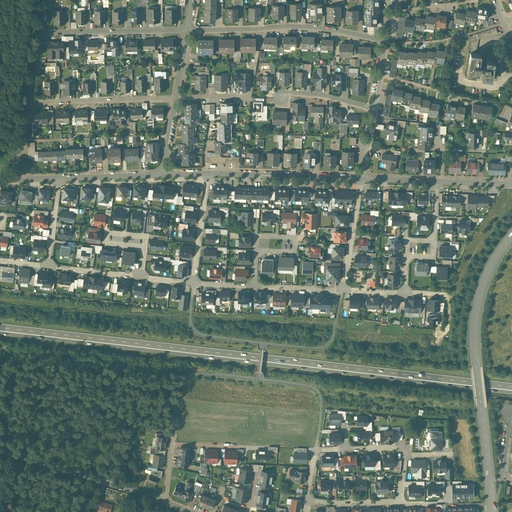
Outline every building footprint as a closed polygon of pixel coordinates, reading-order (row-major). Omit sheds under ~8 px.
[(215,0),(205,0),(205,9),(204,9),(204,17),(205,17),(205,20),(204,20),(204,21),(215,21),(215,10),(215,0)] [(233,0),(233,9),(227,9),(228,21),(237,20),(237,8),(236,8),(236,5),(235,5),(235,0),(233,0)] [(301,4),(291,4),(291,18),(300,18),(300,8),(301,8),(301,4)] [(321,4),(308,4),(308,9),(310,9),(310,13),(308,13),(308,18),(321,18),(321,4)] [(283,5),(273,5),(273,11),(273,17),(273,18),(283,18),(283,5)] [(340,6),(327,6),(327,20),(340,20),(340,6)] [(259,7),(249,8),(249,15),(250,15),(250,20),(249,20),(259,20),(259,7)] [(488,9),(477,7),(476,12),(475,17),(486,19),(488,9)] [(159,12),(159,8),(147,8),(148,22),(159,22),(159,12)] [(177,9),(166,9),(166,22),(177,22),(177,9)] [(64,10),(54,10),(55,24),(65,24),(64,10)] [(86,23),(86,10),(80,10),(76,11),(77,24),(86,23)] [(141,10),(131,10),(132,23),(141,23),(141,10)] [(357,10),(347,10),(347,18),(347,23),(357,23),(357,10)] [(105,23),(105,11),(95,11),(95,23),(105,23)] [(123,11),(113,11),(113,23),(123,23),(123,11)] [(476,12),(466,11),(466,14),(464,21),(474,22),(475,17),(476,12)] [(466,14),(456,12),(454,21),(454,22),(464,24),(464,21),(466,14)] [(375,13),(365,13),(365,27),(376,27),(375,13)] [(446,16),(436,15),(436,18),(434,25),(444,27),(446,16)] [(436,18),(426,16),(425,19),(424,27),(434,29),(434,25),(436,18)] [(425,19),(415,18),(415,21),(414,28),(423,30),(424,27),(425,19)] [(415,21),(405,19),(405,20),(404,23),(404,26),(403,29),(403,30),(413,32),(414,28),(415,21)] [(496,28),(477,34),(478,39),(497,33),(496,28)] [(295,37),(284,36),(284,41),(283,47),(283,48),(284,48),(284,47),(290,47),(290,48),(298,48),(298,42),(295,41),(296,37),(295,37)] [(277,38),(264,37),(264,47),(276,48),(276,43),(277,38)] [(314,37),(302,37),(301,42),(301,47),(313,48),(314,48),(314,43),(314,37)] [(118,41),(112,41),(112,40),(107,40),(107,51),(114,51),(114,50),(118,50),(118,45),(118,40),(118,41)] [(132,41),(132,40),(126,40),(126,45),(126,51),(137,51),(137,41),(132,41)] [(155,48),(154,40),(143,40),(143,49),(155,48)] [(173,40),(161,40),(161,50),(173,50),(173,40)] [(213,40),(198,40),(198,53),(202,53),(212,53),(213,53),(213,40)] [(333,40),(322,40),(321,43),(321,49),(332,49),(333,40)] [(81,41),(73,42),(73,50),(77,50),(77,52),(82,52),(82,41),(81,41)] [(98,41),(88,41),(88,50),(98,50),(98,41)] [(500,41),(486,46),(488,51),(502,47),(500,41)] [(352,44),(339,44),(339,54),(339,56),(339,54),(347,55),(347,56),(352,57),(352,44)] [(370,47),(358,47),(358,57),(359,56),(365,56),(365,58),(370,58),(370,47)] [(445,52),(436,50),(436,53),(434,61),(443,62),(445,52)] [(427,53),(418,51),(417,53),(416,62),(425,64),(425,62),(427,53)] [(436,53),(427,51),(427,53),(425,62),(431,63),(431,62),(434,63),(434,61),(436,53)] [(408,53),(399,52),(398,60),(398,62),(406,64),(407,63),(408,53)] [(417,53),(409,52),(408,53),(407,63),(416,64),(416,62),(417,53)] [(470,53),(467,74),(475,76),(476,70),(483,71),(481,78),(491,80),(495,62),(486,60),(486,63),(479,62),(481,54),(476,54),(470,53)] [(330,65),(323,65),(322,74),(326,74),(329,74),(330,65)] [(289,72),(279,72),(279,85),(289,85),(289,77),(289,72)] [(304,73),(296,72),(296,77),(297,77),(297,84),(301,84),(301,86),(306,86),(307,73),(304,73)] [(249,73),(233,73),(233,83),(236,83),(240,83),(240,89),(249,89),(249,73)] [(322,74),(313,73),(313,81),(317,82),(317,87),(325,87),(325,82),(326,82),(326,81),(325,81),(325,79),(326,79),(326,74),(322,74)] [(205,75),(195,75),(195,76),(191,76),(191,81),(195,81),(195,89),(205,89),(205,75)] [(227,75),(215,75),(215,83),(215,89),(226,89),(227,75)] [(345,75),(332,75),(332,84),(336,84),(336,89),(345,89),(345,75)] [(263,77),(257,77),(257,84),(262,84),(262,89),(271,89),(271,77),(263,76),(263,77)] [(161,77),(154,77),(155,91),(165,90),(165,77),(161,77)] [(141,80),(136,80),(136,84),(137,84),(137,90),(142,90),(142,91),(146,91),(145,82),(146,82),(146,78),(141,79),(141,80)] [(363,80),(353,79),(353,89),(351,89),(351,94),(352,94),(363,95),(363,94),(363,80)] [(75,80),(63,80),(63,94),(75,93),(75,80)] [(50,81),(45,81),(45,87),(44,87),(44,88),(45,88),(45,94),(55,94),(55,81),(50,81)] [(108,81),(101,81),(101,92),(111,92),(111,82),(111,81),(108,81)] [(129,81),(121,81),(121,92),(130,91),(129,81)] [(93,82),(83,82),(83,83),(82,83),(82,87),(83,87),(83,93),(93,93),(93,82)] [(402,90),(393,89),(392,94),(392,97),(391,99),(401,101),(402,92),(402,90)] [(412,94),(402,92),(401,101),(400,103),(410,105),(411,96),(412,94)] [(421,97),(411,96),(410,105),(409,107),(419,108),(420,99),(421,97)] [(262,98),(255,98),(255,102),(253,102),(253,112),(258,112),(258,119),(258,120),(266,120),(267,106),(262,106),(262,98)] [(430,101),(420,99),(419,108),(418,110),(424,111),(428,112),(429,103),(430,101)] [(232,103),(221,103),(221,109),(221,114),(232,114),(232,103)] [(439,104),(429,103),(428,112),(427,114),(437,115),(439,104)] [(196,104),(185,104),(185,115),(196,115),(196,104)] [(492,107),(473,104),(471,116),(490,119),(492,107)] [(456,106),(448,105),(446,116),(449,116),(454,117),(456,106)] [(341,111),(334,110),(334,106),(330,106),(330,110),(329,110),(329,120),(329,121),(336,121),(336,120),(341,120),(341,111)] [(465,108),(456,106),(454,117),(457,118),(457,117),(463,118),(462,119),(463,119),(465,108)] [(312,107),(311,107),(311,110),(311,116),(314,116),(314,122),(316,122),(322,122),(323,122),(322,122),(322,116),(323,116),(323,107),(312,107)] [(125,110),(120,110),(120,109),(119,108),(118,109),(109,109),(110,116),(112,115),(113,119),(116,119),(116,124),(129,123),(129,122),(128,112),(125,113),(125,110)] [(163,108),(151,108),(151,117),(163,117),(163,108)] [(101,110),(101,109),(95,110),(95,111),(95,119),(95,120),(106,119),(106,110),(101,110)] [(142,109),(131,109),(131,118),(135,117),(136,118),(143,118),(143,117),(142,110),(142,109)] [(300,109),(293,109),(293,112),(293,120),(304,120),(304,109),(301,109),(300,109)] [(69,110),(56,111),(56,122),(61,122),(69,122),(69,110)] [(87,110),(79,110),(79,111),(75,111),(75,112),(75,121),(76,121),(88,120),(87,110)] [(47,111),(34,111),(34,116),(35,123),(47,123),(48,123),(47,112),(47,111)] [(287,112),(274,111),(273,124),(274,124),(281,124),(285,125),(286,125),(286,120),(287,112)] [(232,114),(221,114),(221,123),(229,123),(232,123),(232,114)] [(196,115),(185,115),(185,124),(193,124),(195,124),(196,123),(196,115)] [(359,115),(347,115),(347,123),(347,124),(358,124),(359,115)] [(34,116),(30,117),(31,117),(31,122),(30,124),(30,128),(29,129),(29,132),(30,133),(31,133),(31,134),(39,134),(38,128),(36,128),(35,127),(35,123),(34,116)] [(508,123),(496,118),(493,122),(506,127),(508,123)] [(221,123),(218,123),(219,132),(230,132),(229,123),(221,123)] [(185,124),(183,124),(182,124),(182,133),(193,133),(193,124),(185,124)] [(398,126),(386,124),(384,133),(392,134),(390,140),(396,141),(397,135),(398,126)] [(432,128),(419,127),(419,139),(430,139),(432,139),(432,128)] [(230,132),(219,132),(219,141),(225,141),(230,141),(230,132)] [(193,133),(182,133),(182,143),(189,143),(190,143),(193,143),(193,133)] [(478,133),(469,133),(468,146),(478,146),(478,137),(478,133)] [(135,144),(134,136),(132,136),(133,149),(126,149),(126,160),(138,160),(138,144),(135,144)] [(419,139),(418,139),(417,148),(419,149),(424,149),(429,149),(430,139),(419,139)] [(219,141),(215,141),(215,152),(226,152),(225,141),(219,141)] [(158,142),(146,143),(147,151),(157,151),(159,151),(158,142)] [(182,143),(179,143),(179,153),(183,153),(190,153),(190,143),(189,143),(182,143)] [(74,148),(65,149),(65,150),(65,158),(74,158),(74,148)] [(83,148),(74,148),(74,158),(83,157),(83,148)] [(65,150),(56,151),(56,160),(65,159),(65,158),(65,150)] [(47,151),(38,151),(38,160),(47,160),(47,151)] [(56,151),(47,151),(47,160),(56,160),(56,151)] [(147,151),(146,151),(145,151),(145,160),(146,160),(157,159),(157,151),(147,151)] [(353,152),(342,151),(342,164),(352,165),(353,152)] [(258,152),(248,152),(248,157),(245,157),(244,163),(257,164),(258,152)] [(278,153),(269,152),(269,160),(268,160),(267,164),(278,165),(278,153)] [(335,155),(330,155),(330,153),(325,152),(324,166),(335,167),(335,155)] [(190,153),(183,153),(183,164),(194,164),(194,153),(190,153)] [(296,153),(285,153),(286,153),(285,160),(286,160),(286,165),(284,165),(296,165),(296,153)] [(314,153),(305,153),(304,166),(314,166),(314,153)] [(396,156),(382,154),(381,162),(387,163),(386,168),(394,170),(395,164),(396,156)] [(425,160),(424,160),(424,165),(424,171),(434,172),(434,160),(425,160)] [(416,161),(406,161),(406,166),(407,166),(407,171),(417,171),(417,166),(418,166),(418,165),(418,161),(416,161)] [(460,162),(449,161),(449,172),(460,173),(460,162)] [(477,163),(468,162),(468,163),(466,164),(466,167),(467,168),(467,173),(478,173),(478,168),(479,163),(477,163)] [(505,163),(489,163),(489,174),(505,174),(505,168),(505,163)] [(191,185),(184,184),(182,195),(189,196),(191,185)] [(161,186),(154,185),(153,196),(163,197),(164,186),(161,185),(161,186)] [(198,186),(191,185),(189,196),(196,197),(198,186)] [(127,187),(118,186),(117,196),(126,197),(127,187)] [(138,187),(135,187),(134,196),(138,196),(138,197),(144,198),(145,192),(145,188),(142,188),(142,186),(138,186),(138,187)] [(174,188),(166,187),(166,186),(164,186),(163,197),(172,198),(174,188)] [(74,188),(64,187),(63,197),(72,198),(74,188)] [(89,188),(85,187),(85,188),(82,187),(80,198),(91,199),(92,193),(92,189),(89,188)] [(111,188),(103,187),(102,196),(110,197),(111,188)] [(50,190),(40,189),(39,196),(39,199),(49,200),(50,190)] [(12,192),(0,190),(0,191),(0,202),(11,204),(11,198),(12,192)] [(33,192),(20,190),(19,203),(31,204),(31,201),(32,193),(33,192)] [(340,191),(335,191),(335,198),(335,203),(339,203),(343,203),(343,190),(340,190),(340,191)] [(352,192),(347,192),(347,191),(343,190),(343,203),(345,203),(351,204),(351,202),(352,192)] [(376,192),(365,192),(365,201),(369,202),(369,203),(372,203),(372,202),(376,202),(376,199),(376,192)] [(397,204),(398,192),(395,192),(395,193),(389,193),(388,201),(388,204),(397,204)] [(400,192),(398,192),(397,204),(406,204),(407,201),(407,194),(406,194),(400,193),(400,192)] [(422,195),(418,194),(418,204),(424,204),(424,205),(428,205),(429,195),(425,195),(422,195)] [(443,195),(442,195),(442,202),(442,206),(451,206),(451,195),(443,195)] [(460,196),(451,195),(451,206),(460,206),(460,203),(460,196)] [(476,206),(476,196),(469,196),(468,196),(468,203),(468,207),(476,208),(476,206)] [(488,197),(476,196),(476,206),(488,206),(488,203),(488,197)] [(72,210),(62,209),(61,218),(70,220),(72,210)] [(123,210),(114,209),(113,219),(124,220),(125,213),(125,210),(123,210)] [(219,211),(217,211),(215,210),(215,211),(209,211),(209,216),(210,216),(209,221),(214,221),(214,222),(215,222),(215,221),(220,221),(220,214),(220,211),(219,211)] [(141,212),(133,211),(133,213),(132,213),(131,220),(135,220),(135,222),(140,223),(141,212)] [(193,212),(186,211),(185,221),(195,222),(196,212),(193,212)] [(253,213),(242,212),(242,222),(242,224),(245,224),(245,225),(249,225),(249,224),(252,225),(252,221),(253,221),(253,217),(253,213)] [(418,212),(409,212),(409,218),(412,219),(412,220),(417,220),(417,217),(418,212)] [(273,214),(263,213),(262,220),(268,221),(268,223),(272,224),(272,221),(274,221),(275,217),(275,214),(273,214)] [(293,213),(283,213),(282,222),(287,223),(287,227),(291,227),(292,227),(294,227),(294,223),(295,223),(296,216),(296,213),(293,213)] [(316,214),(302,213),(302,221),(306,221),(306,227),(316,228),(316,214)] [(42,215),(35,214),(35,215),(34,224),(38,224),(38,226),(47,227),(48,219),(43,219),(44,215),(42,215)] [(95,214),(94,224),(98,225),(103,226),(103,225),(105,225),(106,220),(105,220),(105,215),(95,214)] [(168,215),(155,214),(154,224),(161,225),(161,227),(166,227),(168,215)] [(336,215),(336,217),(335,225),(348,225),(348,216),(336,215)] [(370,216),(361,215),(361,224),(365,224),(365,225),(369,225),(369,224),(373,224),(373,216),(370,216)] [(402,215),(392,215),(392,225),(403,225),(403,223),(404,222),(404,219),(403,219),(403,215),(402,215)] [(417,217),(417,220),(417,226),(428,227),(429,217),(426,217),(426,216),(423,216),(423,217),(417,217)] [(18,219),(14,218),(13,222),(13,227),(23,228),(24,221),(24,219),(22,219),(21,219),(18,218),(18,219)] [(463,220),(460,220),(459,232),(462,232),(462,233),(466,233),(466,232),(469,232),(470,223),(463,222),(463,220)] [(445,224),(441,224),(440,233),(452,233),(453,224),(451,224),(445,224)] [(62,228),(59,227),(58,236),(68,238),(69,230),(69,229),(62,228)] [(183,230),(182,239),(193,240),(194,230),(191,230),(191,229),(187,229),(186,228),(186,229),(183,229),(183,230)] [(335,231),(334,231),(334,233),(334,240),(334,241),(344,241),(345,241),(345,238),(345,237),(345,235),(345,234),(345,232),(345,231),(335,231)] [(90,232),(89,232),(88,241),(99,242),(100,233),(99,233),(90,232)] [(212,234),(206,233),(205,242),(215,242),(215,234),(212,234)] [(8,236),(0,235),(0,246),(7,247),(8,236)] [(250,236),(240,236),(239,246),(250,246),(250,236)] [(158,240),(151,239),(150,248),(162,249),(163,241),(158,240)] [(362,239),(357,239),(357,248),(362,249),(363,249),(365,250),(366,249),(367,249),(367,239),(362,239)] [(45,241),(42,240),(35,240),(34,245),(33,249),(39,250),(44,250),(45,241)] [(398,240),(389,240),(389,251),(399,251),(399,248),(401,248),(401,244),(399,244),(399,240),(398,240)] [(68,246),(61,245),(60,254),(69,255),(70,250),(71,246),(68,246)] [(25,248),(14,246),(13,256),(24,258),(25,248)] [(92,248),(81,246),(79,256),(91,258),(92,248)] [(192,247),(181,246),(179,256),(191,257),(192,247)] [(449,246),(440,246),(439,256),(452,257),(452,249),(452,246),(449,246)] [(316,247),(309,247),(309,256),(319,256),(320,249),(320,247),(316,247)] [(339,248),(333,247),(333,248),(332,248),(332,252),(333,252),(333,257),(342,257),(343,248),(339,248)] [(113,250),(101,248),(99,258),(112,260),(113,250)] [(216,250),(204,249),(203,259),(216,259),(216,250)] [(135,252),(122,250),(121,261),(130,262),(133,263),(135,252)] [(246,253),(239,253),(238,263),(249,263),(249,253),(246,253)] [(366,256),(355,256),(355,260),(354,261),(353,265),(361,266),(362,267),(364,267),(365,266),(368,266),(368,261),(373,262),(373,257),(366,256)] [(293,258),(279,257),(279,269),(293,270),(293,265),(293,258)] [(400,257),(390,257),(390,268),(400,269),(400,265),(401,265),(401,261),(400,261),(400,257)] [(262,260),(261,261),(261,263),(261,270),(273,271),(273,266),(273,259),(264,259),(263,259),(262,259),(262,260)] [(163,261),(156,260),(155,269),(160,270),(161,270),(166,271),(166,265),(167,261),(163,261)] [(309,262),(302,261),(302,271),(305,271),(305,273),(310,273),(310,271),(313,271),(313,265),(313,262),(309,262)] [(425,263),(416,262),(415,274),(426,275),(426,269),(427,269),(428,267),(428,264),(425,264),(425,263)] [(331,263),(325,263),(325,265),(325,273),(326,273),(327,267),(339,268),(339,264),(331,263)] [(179,264),(178,264),(177,274),(182,275),(187,276),(188,271),(187,271),(188,266),(186,265),(179,264)] [(2,272),(14,273),(15,268),(0,265),(0,274),(2,275),(2,272)] [(442,266),(437,266),(436,276),(439,276),(439,280),(446,280),(447,267),(442,266)] [(339,268),(327,267),(326,273),(326,280),(328,280),(336,280),(338,280),(339,280),(339,268)] [(30,269),(20,268),(19,282),(28,283),(29,275),(30,269)] [(219,269),(214,268),(214,269),(210,269),(210,277),(215,277),(215,278),(221,278),(221,272),(221,269),(219,269)] [(48,271),(39,270),(38,274),(37,281),(37,282),(43,283),(43,286),(50,287),(51,280),(52,275),(47,275),(48,271)] [(245,270),(236,270),(235,279),(245,280),(245,276),(247,276),(248,270),(245,270)] [(14,273),(2,272),(2,275),(1,280),(13,281),(14,273)] [(60,273),(59,283),(63,283),(62,286),(69,286),(69,287),(70,282),(70,275),(60,273)] [(397,274),(388,274),(388,285),(397,285),(398,274),(397,274)] [(92,277),(84,276),(84,279),(83,287),(93,288),(94,277),(92,277)] [(96,277),(94,277),(93,288),(103,289),(104,281),(104,279),(96,278),(96,277)] [(129,281),(119,280),(118,284),(117,290),(118,290),(124,290),(123,292),(127,292),(129,281)] [(138,283),(135,282),(133,293),(143,294),(143,295),(144,288),(145,284),(141,283),(141,282),(138,282),(138,283)] [(166,287),(156,286),(155,294),(158,294),(158,295),(162,295),(165,295),(166,288),(166,287)] [(181,287),(173,286),(171,297),(180,298),(181,294),(181,287)] [(206,293),(202,292),(202,296),(199,296),(199,301),(202,302),(201,304),(213,305),(213,290),(206,290),(206,293)] [(230,291),(220,291),(220,298),(220,300),(229,300),(230,291)] [(248,292),(239,291),(238,300),(238,302),(240,303),(248,303),(248,292)] [(266,293),(255,292),(255,304),(266,305),(266,300),(266,293)] [(189,295),(181,294),(180,298),(179,309),(187,310),(189,295)] [(316,296),(311,296),(310,295),(310,296),(310,297),(310,306),(310,308),(319,308),(319,313),(319,297),(317,297),(316,296)] [(330,297),(323,296),(321,297),(319,297),(319,313),(326,313),(326,308),(330,309),(330,307),(330,298),(330,297),(331,297),(331,296),(330,296),(330,297)] [(360,297),(350,296),(350,298),(350,307),(359,307),(360,297)] [(371,299),(367,298),(367,307),(377,308),(378,308),(378,301),(378,299),(375,298),(375,297),(371,297),(371,299)] [(397,298),(386,298),(386,307),(389,307),(389,308),(393,308),(393,307),(396,307),(396,301),(397,298)] [(413,299),(405,299),(405,301),(405,308),(405,311),(413,311),(413,299)] [(421,299),(413,299),(413,311),(419,311),(420,311),(421,305),(421,299)] [(439,300),(429,300),(429,303),(428,302),(427,311),(436,311),(436,310),(439,310),(439,302),(439,300)] [(338,410),(338,413),(341,413),(341,419),(346,419),(346,411),(338,410)] [(338,413),(329,414),(329,424),(341,424),(341,419),(341,413),(338,413)] [(367,416),(357,415),(357,424),(363,425),(366,425),(367,422),(367,416)] [(388,430),(380,430),(380,432),(381,440),(381,441),(384,441),(384,442),(389,442),(388,430)] [(396,430),(388,430),(389,442),(393,441),(397,441),(397,440),(396,432),(396,430)] [(366,431),(358,431),(358,440),(361,440),(365,440),(369,439),(369,437),(369,431),(366,431)] [(330,433),(330,442),(341,441),(340,432),(338,432),(330,433)] [(167,437),(157,436),(156,448),(160,448),(165,449),(167,438),(167,437)] [(441,437),(431,437),(431,448),(441,448),(441,441),(441,437)] [(190,448),(180,447),(178,466),(188,467),(190,448)] [(257,449),(256,458),(270,459),(271,452),(271,450),(268,450),(257,449)] [(297,452),(294,452),(294,461),(307,461),(307,452),(305,452),(297,452)] [(159,454),(154,454),(153,465),(163,466),(164,455),(159,454)] [(374,454),(364,454),(364,460),(365,460),(365,465),(369,465),(374,465),(374,460),(374,454)] [(391,454),(387,454),(383,455),(383,460),(384,460),(384,465),(389,465),(389,466),(394,466),(394,460),(394,456),(391,456),(391,454)] [(333,455),(322,455),(323,465),(331,465),(334,465),(333,457),(333,455)] [(348,455),(344,455),(344,457),(344,464),(344,467),(356,466),(356,455),(352,455),(348,455)] [(425,460),(412,460),(412,472),(417,472),(417,476),(424,476),(425,476),(425,474),(425,460)] [(441,460),(438,460),(438,461),(433,461),(433,471),(445,471),(446,471),(446,468),(446,461),(441,461),(441,460)] [(246,469),(243,468),(240,468),(239,474),(251,476),(252,470),(246,469),(246,468),(246,469)] [(162,471),(152,469),(150,474),(158,477),(161,479),(162,471)] [(300,471),(290,470),(289,477),(296,479),(295,481),(304,482),(306,472),(300,471)] [(261,478),(272,479),(273,472),(262,471),(262,472),(261,478)] [(150,474),(147,481),(155,484),(158,477),(150,474)] [(251,476),(239,474),(238,480),(241,481),(244,482),(244,481),(250,482),(251,476)] [(271,487),(272,479),(261,478),(259,485),(261,485),(268,486),(271,487)] [(329,480),(322,480),(322,483),(321,483),(321,488),(324,488),(324,490),(332,490),(332,484),(332,480),(329,480)] [(343,480),(339,480),(339,489),(344,489),(344,491),(349,491),(349,482),(348,480),(343,480)] [(362,480),(356,480),(356,490),(366,489),(366,482),(366,480),(362,480)] [(193,492),(188,490),(189,488),(190,489),(192,483),(187,481),(184,487),(181,496),(180,497),(190,501),(193,492)] [(383,481),(377,481),(377,482),(376,482),(375,482),(376,483),(376,492),(377,492),(377,493),(383,493),(383,492),(388,492),(387,481),(383,481)] [(184,487),(177,484),(174,492),(176,493),(177,494),(181,496),(184,487)] [(201,487),(195,484),(192,491),(199,493),(201,487)] [(440,484),(428,484),(428,494),(432,494),(432,495),(436,495),(436,494),(440,494),(440,484)] [(474,484),(452,484),(452,498),(474,497),(474,484)] [(420,486),(409,486),(409,494),(415,494),(415,496),(420,496),(420,486)] [(243,488),(240,487),(240,488),(237,487),(236,493),(247,495),(249,489),(243,488)] [(257,498),(267,499),(268,493),(268,492),(260,491),(258,491),(257,498)] [(247,495),(236,493),(235,500),(238,500),(241,501),(246,501),(247,495)] [(215,499),(201,494),(199,500),(198,504),(208,507),(211,508),(211,509),(215,499)] [(301,500),(292,499),(291,509),(299,510),(301,500)] [(109,511),(112,505),(101,502),(99,509),(104,510),(108,511),(109,511)]
